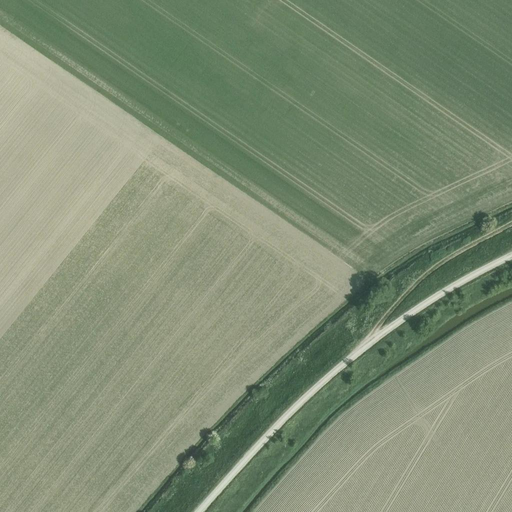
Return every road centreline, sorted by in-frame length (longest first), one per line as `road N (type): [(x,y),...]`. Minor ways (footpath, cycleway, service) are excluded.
road 1 (unclassified): [(203,511),(324,378),(401,319),(511,254)]
road 2 (track): [(364,346),(431,266),(511,221)]
